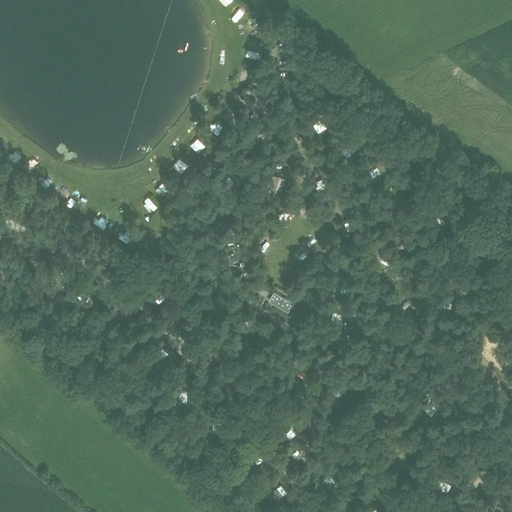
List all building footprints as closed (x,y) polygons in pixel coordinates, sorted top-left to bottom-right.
[(220,0),(231,9),(237,1),(236,0),(220,0)] [(252,86),(249,92),(259,98),(263,92),(252,86)] [(318,127),(324,136),(333,131),(327,122),(318,127)] [(199,152),(207,147),(204,143),(196,148),(199,152)] [(183,163),(178,169),(187,176),(192,169),(183,163)] [(276,178),(274,187),(284,190),(286,180),(276,178)] [(165,199),(173,198),(171,185),(162,187),(165,199)] [(154,200),(146,207),(157,218),(164,210),(154,200)] [(347,209),(340,210),(342,221),(349,220),(347,209)] [(441,224),(449,229),(455,219),(447,214),(441,224)] [(289,231),(296,224),(289,216),(281,223),(289,231)] [(402,243),(408,240),(405,234),(399,237),(402,243)] [(347,263),(344,268),(347,273),(353,273),(356,267),(353,262),(347,263)] [(342,284),(337,287),(337,294),(343,297),(348,293),(348,287),(342,284)] [(257,290),(267,295),(269,290),(260,285),(257,290)] [(159,297),(165,303),(170,298),(164,292),(159,297)] [(288,311),(292,304),(292,305),(293,305),(273,293),(273,294),(270,300),(269,300),(289,311),(288,311)] [(81,302),(88,312),(95,306),(88,297),(81,302)] [(222,420),(219,424),(227,430),(230,426),(222,420)] [(284,499),(292,494),(287,487),(279,492),(284,499)]
